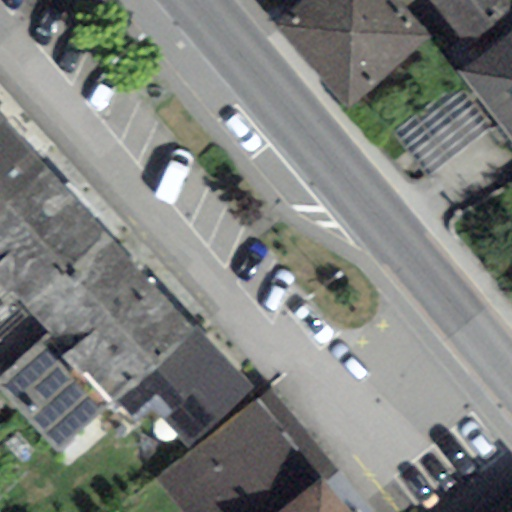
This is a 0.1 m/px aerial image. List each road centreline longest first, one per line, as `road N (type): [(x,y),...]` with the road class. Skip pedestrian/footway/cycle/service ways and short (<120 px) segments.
road 1 (residential): [(0,43),(334,400),(391,410),(479,348)]
road 2 (secondary): [(190,0),(479,348)]
